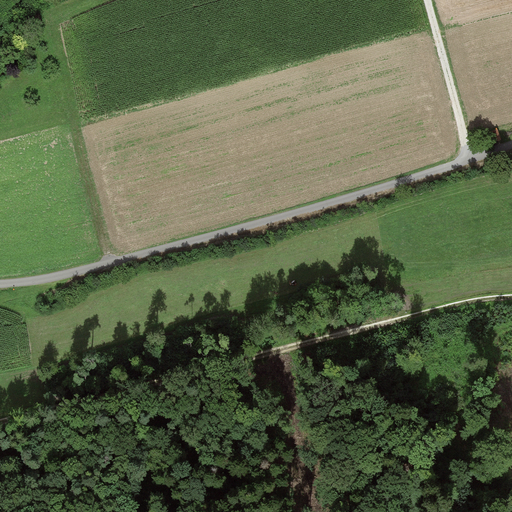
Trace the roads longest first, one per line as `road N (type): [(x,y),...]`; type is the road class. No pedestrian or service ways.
road 1 (track): [(511,145),(240,227),(0,287)]
road 2 (track): [(0,424),(362,331),(511,304)]
road 3 (track): [(425,0),(469,160)]
